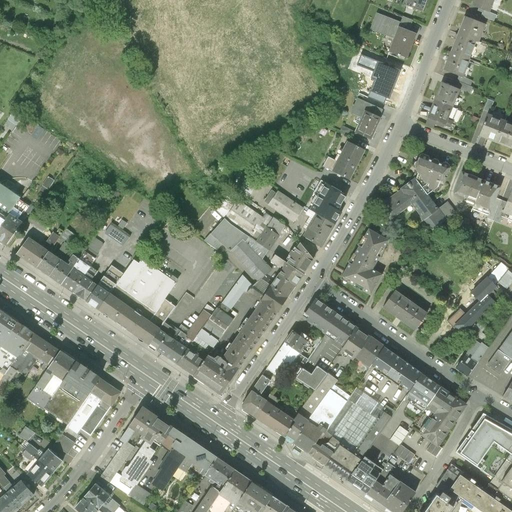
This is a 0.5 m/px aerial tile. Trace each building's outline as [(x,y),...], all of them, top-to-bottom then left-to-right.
[(427,0),(408,0),(407,4),(423,11),(427,0)] [(470,0),(470,3),(487,10),(491,0),(470,0)] [(395,39),(400,26),(402,21),(377,12),(370,29),(395,39)] [(404,15),(402,21),(400,26),(410,30),(414,19),(404,15)] [(457,34),(475,41),(478,42),(485,24),(464,15),(457,34)] [(395,39),(389,53),(406,60),(417,33),(410,30),(400,26),(395,39)] [(475,41),(457,34),(450,51),(468,58),(475,41)] [(363,40),(356,37),(354,44),(361,47),(363,40)] [(461,76),(468,58),(450,51),(443,70),(458,75),(461,76)] [(370,92),(391,101),(405,67),(367,52),(360,70),(376,76),(370,92)] [(461,76),(458,75),(456,80),(458,81),(469,86),(472,81),(461,76)] [(338,107),(352,112),(359,97),(360,94),(331,81),(330,83),(338,107)] [(433,98),(451,106),(458,88),(455,87),(439,81),(433,98)] [(458,81),(455,87),(458,88),(469,93),(471,87),(469,86),(458,81)] [(363,99),(359,97),(352,112),(362,117),(365,109),(381,116),(384,108),(363,99)] [(433,98),(425,117),(444,124),(447,117),(453,119),(458,108),(451,106),(433,98)] [(487,99),(483,109),(488,111),(492,101),(487,99)] [(362,117),(355,132),(364,136),(372,139),(382,116),(381,116),(365,109),(362,117)] [(8,119),(17,125),(23,117),(14,110),(8,119)] [(495,141),(503,119),(486,113),(478,134),(495,141)] [(39,125),(24,115),(23,117),(17,125),(32,135),(38,126),(39,125)] [(452,120),(447,118),(444,125),(449,127),(452,120)] [(511,122),(503,119),(495,141),(511,147),(511,122)] [(364,136),(355,132),(343,126),(340,131),(361,141),(364,136)] [(348,140),(340,156),(358,165),(366,149),(348,140)] [(441,182),(449,165),(417,152),(411,165),(416,171),(414,177),(425,192),(439,182),(441,182)] [(350,180),(358,165),(340,156),(338,160),(329,156),(324,167),(350,180)] [(480,177),(460,169),(452,191),(464,196),(465,193),(473,196),(480,177)] [(241,187),(251,194),(261,180),(251,173),(241,187)] [(425,192),(414,177),(412,175),(398,186),(399,188),(410,203),(421,218),(436,207),(431,201),(425,192)] [(499,184),(480,177),(473,196),(470,204),(489,211),(494,197),(499,184)] [(317,214),(335,225),(342,213),(338,210),(347,195),(321,180),(313,194),(318,197),(310,210),(317,214)] [(0,226),(19,198),(21,195),(0,181),(0,226)] [(410,203),(399,188),(378,203),(389,218),(410,203)] [(268,205),(276,192),(272,189),(264,202),(268,205)] [(511,189),(506,202),(503,211),(509,214),(507,220),(511,221),(511,189)] [(276,192),(268,205),(294,222),(304,207),(278,190),(276,192)] [(217,209),(225,217),(238,198),(229,192),(217,209)] [(506,202),(494,197),(489,211),(486,218),(498,223),(503,211),(506,202)] [(28,205),(19,198),(0,226),(0,242),(5,246),(24,220),(20,217),(28,205)] [(267,227),(280,235),(286,225),(266,212),(262,215),(238,198),(225,217),(230,222),(257,241),(267,227)] [(446,200),(437,206),(446,218),(455,212),(446,200)] [(436,207),(421,218),(430,231),(446,218),(437,206),(436,207)] [(58,237),(65,243),(71,247),(91,219),(78,210),(67,225),(59,235),(58,237)] [(47,230),(50,226),(32,213),(28,219),(43,230),(47,230)] [(317,214),(304,237),(321,247),(335,225),(317,214)] [(264,259),(270,250),(257,241),(230,222),(225,217),(211,232),(223,243),(230,251),(258,281),(262,277),(273,269),(264,259)] [(61,221),(53,231),(59,235),(67,225),(61,221)] [(129,236),(111,224),(105,233),(123,245),(129,236)] [(267,227),(257,241),(270,250),(280,235),(267,227)] [(352,258),(372,269),(388,240),(368,229),(352,258)] [(30,235),(18,252),(38,265),(50,248),(58,237),(59,235),(53,231),(44,245),(30,235)] [(220,246),(223,243),(211,232),(208,236),(204,240),(217,250),(220,246)] [(88,246),(97,252),(103,243),(94,237),(88,246)] [(372,269),(382,275),(384,276),(388,278),(392,270),(397,268),(406,250),(388,240),(372,269)] [(292,254),(288,261),(306,273),(315,259),(301,242),(296,249),(294,248),(291,253),(292,254)] [(50,248),(38,265),(51,274),(63,258),(71,247),(65,243),(57,254),(50,248)] [(79,244),(73,252),(80,257),(83,254),(86,249),(79,244)] [(86,249),(83,254),(93,260),(98,253),(97,252),(88,246),(86,249)] [(124,251),(111,270),(120,276),(133,257),(124,251)] [(63,258),(51,274),(62,282),(79,259),(80,257),(73,252),(69,258),(71,259),(69,262),(63,258)] [(120,276),(110,290),(156,323),(161,326),(165,321),(176,305),(172,301),(166,298),(177,281),(136,252),(133,257),(120,276)] [(306,273),(288,261),(276,253),(271,260),(280,267),(282,265),(283,266),(278,274),(296,286),(306,273)] [(372,269),(352,258),(340,278),(370,295),(382,275),(372,269)] [(62,282),(74,290),(86,274),(78,268),(80,268),(84,263),(79,259),(62,282)] [(500,261),(487,277),(494,285),(497,281),(507,269),(508,268),(500,261)] [(87,300),(98,307),(110,290),(120,276),(111,270),(109,269),(99,283),(87,300)] [(511,280),(511,273),(507,269),(497,281),(506,289),(511,280)] [(242,273),(221,301),(231,309),(244,290),(247,292),(254,285),(242,273)] [(74,290),(87,300),(99,283),(86,274),(74,290)] [(296,286),(278,274),(272,283),(270,285),(288,298),(296,286)] [(477,299),(452,324),(461,333),(493,301),(486,293),(494,285),(487,277),(485,275),(469,291),(477,299)] [(262,277),(258,281),(256,283),(254,285),(265,293),(267,290),(270,285),(272,283),(262,277)] [(285,302),(288,298),(270,285),(267,290),(265,293),(254,285),(247,292),(261,302),(278,313),(285,302)] [(110,290),(98,307),(143,340),(149,343),(161,326),(156,323),(110,290)] [(382,307),(415,330),(427,314),(394,290),(382,307)] [(343,346),(356,327),(313,296),(300,315),(343,346)] [(278,313),(261,302),(225,355),(241,366),(278,313)] [(0,342),(2,344),(19,320),(0,306),(0,342)] [(234,318),(218,306),(212,314),(197,335),(214,347),(234,318)] [(189,329),(185,335),(193,340),(197,335),(212,314),(204,309),(189,329)] [(480,341),(482,342),(486,336),(482,333),(488,323),(480,318),(464,332),(474,339),(479,342),(480,341)] [(24,347),(34,331),(19,320),(2,344),(0,346),(0,371),(5,374),(24,347)] [(161,326),(149,343),(177,363),(193,340),(185,335),(177,330),(165,321),(161,326)] [(185,335),(189,329),(181,324),(177,330),(185,335)] [(511,358),(511,326),(497,348),(511,358)] [(353,360),(354,358),(369,336),(356,327),(343,346),(340,351),(353,360)] [(291,330),(283,342),(298,352),(301,348),(306,352),(312,344),(310,342),(312,339),(299,330),(297,333),(291,330)] [(50,365),(61,349),(34,331),(24,347),(38,357),(50,365)] [(322,338),(316,334),(312,339),(310,342),(312,344),(316,347),(322,338)] [(368,368),(371,364),(384,346),(369,336),(354,358),(368,368)] [(464,353),(477,363),(488,347),(482,342),(480,341),(479,342),(474,339),(464,353)] [(204,349),(193,340),(177,363),(194,374),(206,356),(201,353),(204,349)] [(298,352),(283,342),(265,367),(280,378),(284,372),(291,362),(298,352)] [(422,373),(384,346),(371,364),(409,391),(422,373)] [(25,376),(38,357),(24,347),(5,374),(0,380),(0,394),(17,371),(25,376)] [(497,378),(511,358),(497,348),(483,368),(497,378)] [(44,408),(78,361),(61,349),(50,365),(28,396),(44,408)] [(209,352),(206,356),(194,374),(223,394),(241,366),(225,355),(222,353),(218,358),(209,352)] [(464,353),(454,367),(467,376),(477,363),(464,353)] [(92,392),(102,378),(78,361),(44,408),(68,425),(92,392)] [(309,373),(291,362),(284,372),(312,390),(325,372),(315,364),(309,373)] [(312,390),(296,413),(307,421),(333,385),(337,380),(325,372),(312,390)] [(259,373),(249,389),(257,395),(268,379),(259,373)] [(437,387),(422,373),(409,391),(425,405),(437,387)] [(102,378),(92,392),(111,406),(122,391),(102,378)] [(511,402),(511,378),(501,396),(511,402)] [(308,454),(315,443),(323,431),(325,429),(347,398),(349,396),(333,385),(307,421),(291,443),(308,454)] [(376,419),(382,410),(384,407),(355,387),(349,396),(347,398),(376,419)] [(463,404),(437,387),(425,405),(434,412),(420,433),(432,441),(436,444),(463,404)] [(252,417),(264,400),(257,395),(249,389),(239,403),(239,407),(252,417)] [(90,434),(111,406),(92,392),(68,425),(67,426),(77,434),(82,428),(90,434)] [(268,393),(264,400),(273,405),(277,399),(268,393)] [(376,419),(347,398),(325,429),(323,431),(330,436),(326,442),(335,448),(339,442),(352,452),(376,419)] [(252,417),(282,436),(294,420),(291,418),(273,405),(264,400),(252,417)] [(157,413),(144,404),(120,439),(124,442),(127,444),(128,442),(136,430),(143,434),(157,413)] [(382,410),(376,419),(352,452),(362,458),(363,457),(368,449),(391,416),(382,410)] [(493,440),(511,452),(511,428),(501,422),(484,412),(476,422),(461,445),(456,453),(471,463),(476,466),(493,440)] [(157,413),(143,434),(141,436),(152,444),(157,437),(164,442),(174,426),(175,425),(157,413)] [(282,436),(291,443),(307,421),(296,413),(291,418),(294,420),(282,436)] [(400,445),(409,430),(400,424),(391,439),(400,445)] [(218,456),(174,426),(164,442),(172,447),(160,465),(162,467),(157,474),(169,482),(182,461),(204,476),(206,474),(218,456)] [(26,427),(19,436),(29,443),(36,433),(26,427)] [(75,443),(62,434),(54,445),(68,454),(75,443)] [(511,452),(493,440),(476,466),(493,477),(505,458),(511,462),(511,452)] [(436,444),(432,441),(426,450),(434,456),(441,447),(436,444)] [(127,444),(124,442),(100,476),(110,483),(117,473),(126,460),(134,447),(135,446),(128,442),(127,444)] [(315,443),(308,454),(323,464),(335,448),(326,442),(320,444),(319,446),(315,443)] [(323,464),(346,480),(362,458),(352,452),(339,442),(335,448),(323,464)] [(26,448),(39,460),(44,454),(30,443),(26,448)] [(400,444),(393,453),(407,464),(414,455),(400,444)] [(140,451),(134,447),(126,460),(132,464),(140,451)] [(39,460),(26,448),(21,453),(32,462),(34,460),(37,462),(39,460)] [(44,454),(39,460),(53,472),(63,460),(49,448),(44,454)] [(368,449),(363,457),(367,460),(373,452),(368,449)] [(207,511),(209,511),(221,493),(238,468),(219,455),(218,456),(206,474),(212,478),(209,481),(214,484),(216,481),(220,483),(217,488),(214,486),(212,486),(194,511),(207,511)] [(362,458),(346,480),(365,494),(387,462),(381,458),(376,466),(367,460),(363,457),(362,458)] [(511,462),(505,458),(493,477),(488,483),(511,499),(511,462)] [(37,462),(28,473),(42,485),(53,472),(39,460),(37,462)] [(13,467),(8,461),(5,464),(10,470),(13,467)] [(387,462),(365,494),(391,511),(398,511),(413,491),(389,475),(394,467),(387,462)] [(458,495),(472,506),(483,491),(473,484),(475,482),(468,477),(467,479),(461,475),(462,474),(449,464),(434,485),(444,493),(452,498),(455,500),(458,495)] [(0,482),(8,492),(15,486),(5,475),(6,473),(0,466),(0,482)] [(238,505),(255,479),(238,468),(221,493),(232,501),(238,505)] [(135,484),(117,473),(110,483),(128,495),(135,484)] [(155,484),(142,475),(135,484),(149,493),(155,484)] [(15,486),(8,492),(21,506),(35,494),(22,479),(15,486)] [(263,511),(276,494),(255,479),(238,505),(241,507),(237,511),(263,511)] [(84,496),(103,511),(114,511),(115,511),(107,505),(105,505),(103,504),(111,494),(96,482),(84,496)] [(511,511),(511,499),(488,483),(483,491),(472,506),(481,511),(511,511)] [(8,492),(0,498),(0,509),(2,511),(13,511),(21,506),(8,492)] [(223,511),(232,501),(221,493),(209,511),(223,511)] [(438,496),(426,511),(451,511),(454,508),(448,503),(452,498),(444,493),(441,498),(438,496)] [(283,511),(290,503),(276,494),(263,511),(283,511)] [(103,511),(84,496),(75,507),(81,511),(103,511)] [(188,511),(193,505),(185,500),(177,511),(188,511)] [(301,511),(302,511),(290,503),(283,511),(301,511)]
